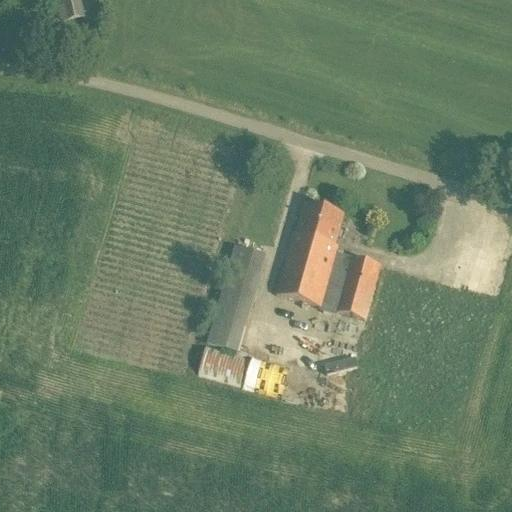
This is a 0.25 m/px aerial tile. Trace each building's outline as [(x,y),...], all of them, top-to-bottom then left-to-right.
[(65,23),(85,19),(82,2),(81,0),(60,0),(61,6),(65,23)] [(292,236),(275,297),(364,322),(379,267),(337,255),(339,248),(335,247),(344,217),(305,206),(296,236),(292,236)] [(270,271),(256,267),(240,315),(230,311),(218,345),(243,353),(270,271)] [(422,330),(449,335),(433,422),(426,408),(432,381),(419,387),(411,430),(423,425),(434,449),(454,453),(481,313),(467,310),(463,326),(440,322),(448,282),(422,277),(417,301),(431,304),(437,317),(417,326),(415,321),(407,325),(405,338),(400,327),(390,332),(384,318),(376,360),(400,365),(405,341),(404,339),(422,330)] [(511,300),(490,295),(454,455),(479,461),(511,314),(511,300)] [(205,379),(252,392),(258,369),(211,356),(205,379)]
